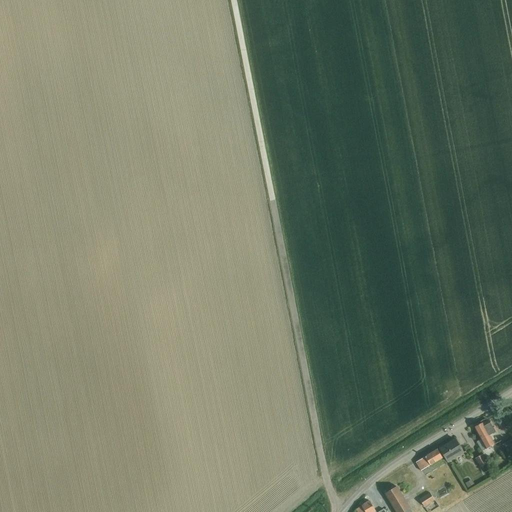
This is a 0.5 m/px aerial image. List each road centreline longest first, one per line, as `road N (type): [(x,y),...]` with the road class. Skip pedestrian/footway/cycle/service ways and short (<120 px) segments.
road 1 (unclassified): [(336,511),(232,0)]
road 2 (unclassified): [(342,511),(370,482),(511,392)]
